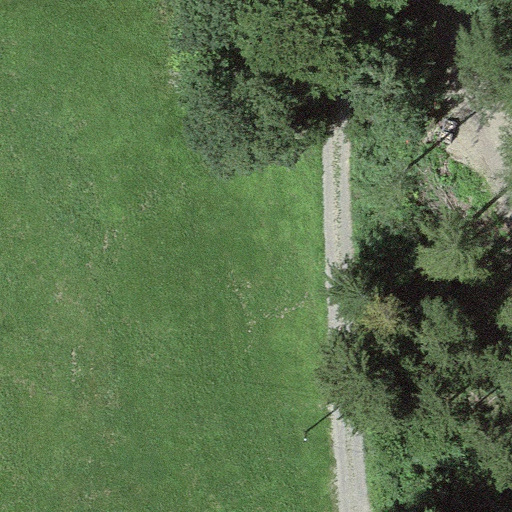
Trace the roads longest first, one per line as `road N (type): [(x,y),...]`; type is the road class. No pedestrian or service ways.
road 1 (track): [(345,0),(342,261),(353,511)]
road 2 (track): [(511,193),(430,0)]
